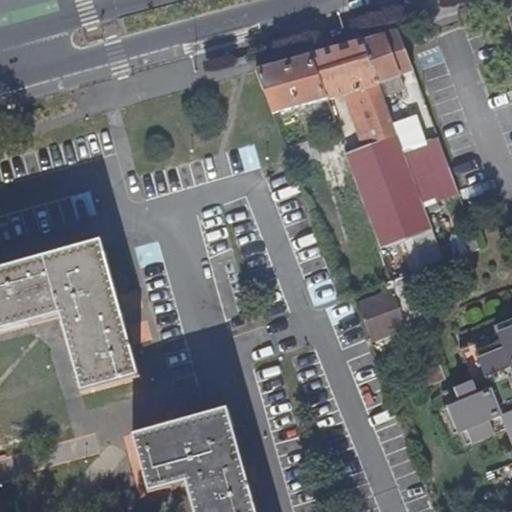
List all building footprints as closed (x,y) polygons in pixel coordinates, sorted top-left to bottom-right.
[(511,0),(506,0),(501,1),(511,29),(511,0)] [(385,40),(383,33),(361,40),(377,83),(398,76),(385,40)] [(390,38),(385,40),(398,76),(402,74),(390,38)] [(377,83),(361,40),(308,55),(325,100),(360,88),(363,96),(357,99),(360,107),(371,144),(395,135),(391,124),(377,83)] [(325,100),(308,55),(255,69),(273,119),(325,100)] [(362,140),(371,144),(360,107),(352,110),(362,140)] [(395,135),(371,144),(344,153),(378,251),(434,232),(425,208),(457,197),(437,139),(423,144),(413,116),(391,124),(395,135)] [(297,163),(316,159),(312,140),(293,144),(297,163)] [(458,258),(478,248),(469,230),(449,239),(458,258)] [(0,290),(106,255),(101,238),(0,265),(0,290)] [(62,322),(119,303),(106,255),(0,290),(0,328),(59,312),(62,322)] [(420,319),(403,276),(394,280),(411,323),(420,319)] [(411,323),(394,280),(389,281),(380,285),(383,294),(357,304),(370,339),(411,323)] [(140,374),(119,303),(62,322),(82,390),(140,374)] [(506,432),(511,448),(511,329),(458,351),(471,382),(442,394),(463,448),(506,432)] [(438,364),(429,368),(434,382),(444,379),(438,364)] [(434,382),(429,368),(411,375),(417,389),(434,382)] [(256,511),(229,408),(134,434),(150,491),(187,481),(195,511),(256,511)]
